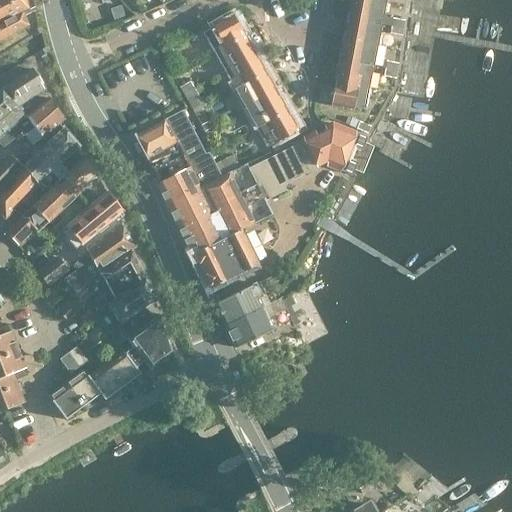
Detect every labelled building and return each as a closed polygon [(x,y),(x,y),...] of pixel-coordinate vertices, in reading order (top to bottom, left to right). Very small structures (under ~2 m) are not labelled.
[(25,0),(0,0),(0,41),(27,25),(22,12),(27,9),(25,0)] [(370,0),(350,0),(347,18),(381,24),(380,25),(390,27),(403,29),(404,20),(382,17),(385,3),(370,0)] [(231,15),(211,27),(212,28),(202,34),(213,52),(222,47),(242,35),(231,15)] [(347,18),(343,39),(376,46),(380,25),(381,24),(347,18)] [(390,27),(389,34),(401,36),(403,29),(390,27)] [(242,35),(222,47),(213,52),(224,71),(232,66),(253,54),(242,35)] [(376,46),(343,39),(339,61),(372,68),(376,46)] [(170,46),(159,53),(163,60),(175,54),(170,46)] [(253,54),(232,66),(224,71),(234,90),(243,85),(264,73),(253,54)] [(339,61),(334,83),(368,89),(372,68),(339,61)] [(385,61),(384,69),(396,71),(398,63),(385,61)] [(32,69),(2,89),(12,102),(14,101),(17,106),(43,89),(39,84),(41,83),(32,69)] [(396,71),(384,69),(382,77),(395,79),(396,71)] [(264,73),(243,85),(234,90),(245,109),(253,105),(275,93),(264,73)] [(182,95),(193,88),(189,81),(178,87),(182,95)] [(368,89),(334,83),(330,105),(353,109),(354,107),(364,109),(368,89)] [(198,95),(193,88),(182,95),(186,101),(198,95)] [(0,135),(24,115),(17,106),(14,101),(12,102),(2,89),(0,90),(0,135)] [(275,93),(253,105),(245,109),(256,129),(264,124),(286,112),(275,93)] [(1,136),(0,137),(0,143),(3,147),(15,138),(17,140),(24,135),(31,145),(41,137),(58,123),(63,119),(48,98),(26,117),(7,131),(1,136)] [(200,109),(193,113),(199,125),(203,132),(215,126),(211,119),(207,121),(200,109)] [(183,111),(136,135),(147,158),(176,142),(193,134),(194,133),(183,111)] [(286,112),(264,124),(256,129),(266,146),(276,141),(276,142),(297,131),(286,112)] [(351,118),(348,125),(355,129),(358,121),(351,118)] [(358,121),(355,129),(367,134),(370,126),(358,121)] [(290,143),(246,165),(265,201),(284,191),(286,184),(306,174),(307,176),(320,169),(318,166),(325,163),(329,164),(328,166),(352,175),(357,163),(350,160),(355,148),(362,151),(367,138),(332,124),(324,128),(326,132),(317,137),(315,133),(291,145),(290,143)] [(22,165),(21,166),(36,184),(51,171),(60,162),(79,146),(63,128),(22,165)] [(193,134),(176,142),(189,167),(199,187),(217,178),(193,134)] [(176,142),(147,158),(160,182),(189,167),(176,142)] [(214,165),(220,176),(238,168),(231,155),(220,161),(221,161),(214,165)] [(12,156),(0,168),(0,186),(21,166),(22,165),(12,156)] [(43,195),(32,206),(47,223),(78,194),(99,175),(83,159),(68,171),(59,179),(43,195)] [(68,171),(60,162),(51,171),(59,179),(68,171)] [(265,201),(246,165),(239,169),(238,168),(220,176),(217,178),(199,187),(164,204),(189,256),(193,254),(237,232),(243,230),(254,225),(272,215),(265,201)] [(0,186),(0,213),(5,218),(12,210),(16,214),(17,213),(21,217),(29,209),(21,201),(36,184),(21,166),(0,186)] [(160,182),(155,185),(164,204),(199,187),(189,167),(160,182)] [(27,200),(32,206),(43,195),(39,189),(27,200)] [(76,218),(59,233),(74,250),(82,244),(115,217),(121,212),(106,193),(76,218)] [(29,209),(21,217),(4,232),(17,246),(33,230),(36,233),(47,223),(32,206),(29,209)] [(71,212),(50,231),(55,237),(59,233),(76,218),(71,212)] [(121,224),(85,248),(87,251),(72,266),(75,270),(62,279),(75,293),(83,287),(97,274),(98,273),(130,251),(134,248),(121,224)] [(237,232),(193,254),(204,275),(202,279),(205,285),(209,286),(210,289),(258,264),(257,263),(258,261),(243,230),(237,232)] [(35,258),(28,251),(23,257),(30,263),(35,258)] [(130,251),(99,273),(102,280),(108,291),(101,295),(105,304),(143,279),(143,278),(144,277),(130,251)] [(57,258),(37,273),(47,286),(67,270),(57,258)] [(143,278),(143,279),(105,304),(118,324),(115,326),(125,340),(126,339),(158,316),(151,304),(156,300),(144,277),(143,278)] [(265,279),(255,283),(259,290),(269,284),(267,278),(265,279)] [(255,283),(214,304),(225,327),(262,307),(258,299),(262,297),(255,283)] [(75,293),(57,310),(67,321),(84,304),(92,296),(83,287),(75,293)] [(286,308),(294,304),(291,296),(282,300),(286,308)] [(262,307),(225,327),(235,348),(273,329),(268,318),(285,309),(279,299),(262,307)] [(126,339),(132,347),(138,355),(167,335),(160,315),(158,316),(126,339)] [(0,357),(17,350),(7,325),(0,327),(0,357)] [(132,347),(124,353),(140,374),(141,376),(173,354),(167,335),(138,355),(132,347)] [(104,352),(98,343),(87,350),(93,359),(104,352)] [(118,345),(100,359),(104,363),(122,387),(131,381),(129,378),(137,372),(138,375),(140,374),(124,353),(118,345)] [(76,347),(67,353),(72,360),(81,353),(76,347)] [(0,378),(12,374),(15,380),(27,375),(24,369),(17,350),(0,357),(0,378)] [(67,353),(59,359),(64,366),(72,360),(67,353)] [(87,361),(81,353),(72,360),(78,367),(87,361)] [(72,360),(64,366),(69,374),(78,367),(72,360)] [(104,363),(86,376),(99,395),(104,401),(122,387),(104,363)] [(81,370),(64,383),(82,407),(99,395),(86,376),(81,370)] [(0,412),(24,403),(20,392),(22,391),(19,383),(16,384),(15,380),(12,374),(0,378),(0,412)] [(54,391),(47,396),(63,418),(72,411),(73,414),(82,407),(64,383),(62,380),(52,388),(54,391)] [(266,440),(231,459),(230,457),(219,463),(217,468),(216,471),(219,473),(225,473),(236,468),(235,467),(270,449),(285,441),(286,443),(293,439),(296,435),(295,430),(292,428),(288,428),(279,432),(280,433),(266,440)] [(377,471),(356,484),(361,492),(382,479),(377,471)]
